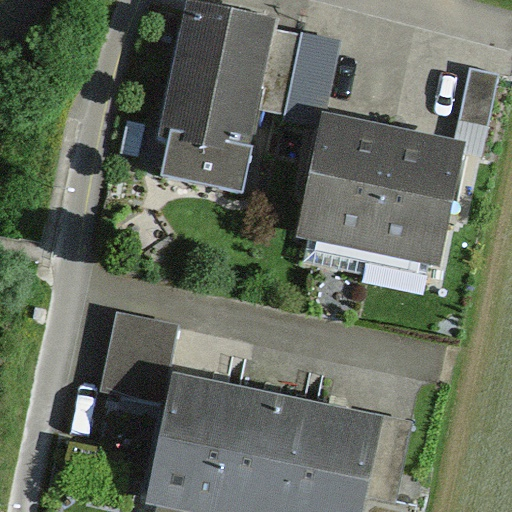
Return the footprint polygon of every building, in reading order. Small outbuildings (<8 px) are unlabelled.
[(340,49),(186,18),(152,186),(242,203),(259,122),(323,135),(340,49)] [(385,148),(315,134),(292,244),(362,258),(385,148)] [(457,163),(385,148),(362,258),(435,273),(457,163)] [(179,332),(115,320),(100,396),(164,408),(179,332)] [(176,383),(146,511),(217,511),(243,399),(176,383)] [(243,399),(217,511),(290,511),(313,414),(243,399)] [(313,414),(290,511),(365,511),(384,430),(313,414)]
